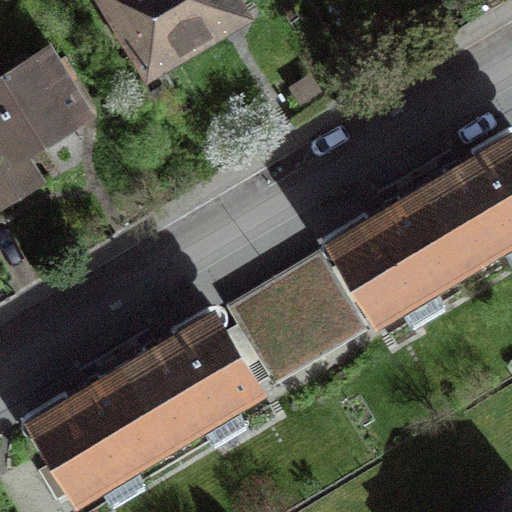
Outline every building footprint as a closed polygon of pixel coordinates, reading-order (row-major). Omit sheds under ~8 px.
[(226,0),(72,0),(131,97),(244,29),(226,0)] [(14,63),(0,71),(0,182),(65,140),(14,63)] [(511,132),(425,185),(468,256),(511,229),(511,132)] [(468,256),(425,185),(335,238),(379,310),(468,256)] [(358,328),(313,252),(232,301),(277,376),(358,328)] [(119,353),(170,443),(254,396),(202,306),(119,353)] [(170,443),(119,353),(1,420),(53,510),(170,443)]
